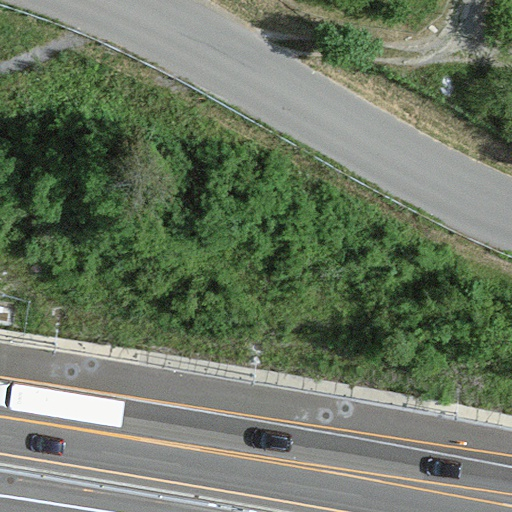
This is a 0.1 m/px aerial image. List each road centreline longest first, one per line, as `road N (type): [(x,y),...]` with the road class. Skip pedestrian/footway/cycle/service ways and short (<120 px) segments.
road 1 (motorway): [(511,497),(0,401)]
road 2 (tertiary): [(127,0),(511,214)]
